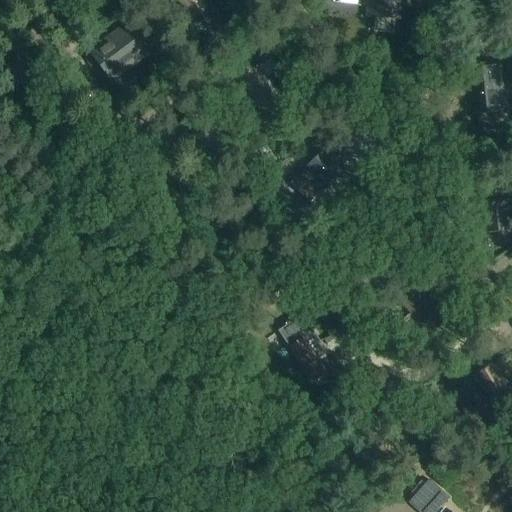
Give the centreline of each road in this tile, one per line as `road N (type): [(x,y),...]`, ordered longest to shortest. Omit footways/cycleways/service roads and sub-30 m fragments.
road 1 (track): [(295,0),(364,86),(511,321)]
road 2 (track): [(256,0),(159,129),(148,133),(135,132),(35,0)]
road 3 (unknown): [(244,286),(296,353),(458,511)]
